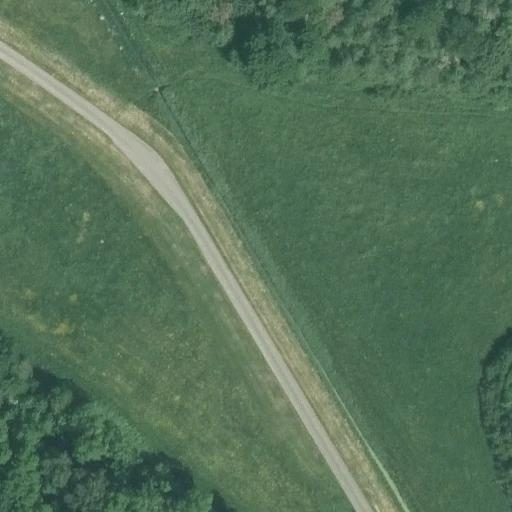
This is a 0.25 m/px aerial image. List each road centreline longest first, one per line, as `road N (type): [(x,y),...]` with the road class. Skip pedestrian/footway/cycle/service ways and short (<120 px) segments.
road 1 (unclassified): [(361,511),(178,197),(127,148),(0,60)]
road 2 (track): [(511,98),(158,45),(64,0)]
